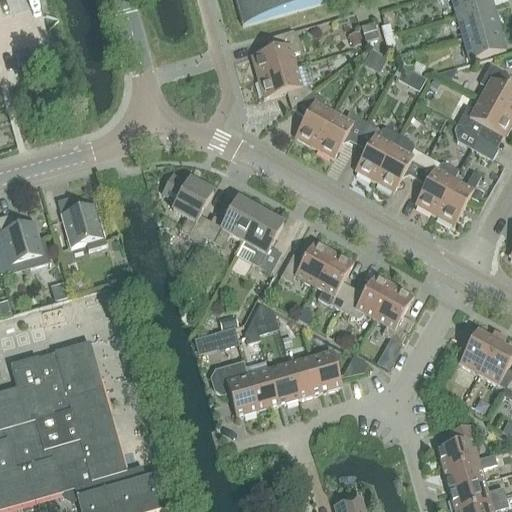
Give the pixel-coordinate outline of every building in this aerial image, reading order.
[(234,0),(242,29),(342,0),(234,0)] [(450,0),(456,19),(493,9),(490,0),(450,0)] [(456,19),(462,41),(499,31),(493,9),(456,19)] [(361,30),(365,45),(378,41),(374,27),(361,30)] [(384,40),(392,37),(389,27),(381,30),(384,40)] [(499,31),(462,41),(469,64),(505,53),(499,31)] [(292,35),(265,43),(269,55),(251,60),(258,82),(295,70),(291,57),(299,55),(292,35)] [(392,37),(384,40),(386,49),(395,47),(392,37)] [(412,73),(420,78),(425,70),(416,65),(412,73)] [(511,80),(490,68),(479,87),(486,91),(480,102),(511,120),(511,94),(505,91),(511,80)] [(295,70),(258,82),(264,103),(285,96),(290,113),(312,96),(309,88),(302,91),(295,70)] [(305,122),(295,141),(314,151),(333,116),(320,109),(324,103),(312,96),(290,113),(305,122)] [(511,120),(480,102),(473,114),(466,111),(456,129),(477,140),(483,130),(504,141),(511,126),(511,120)] [(362,135),(367,127),(347,116),(344,122),(333,116),(314,151),(334,162),(344,143),(355,149),(362,135)] [(400,139),(386,131),(382,132),(381,134),(367,127),(362,135),(355,149),(365,155),(354,174),(374,185),(393,150),(400,139)] [(422,169),(427,160),(416,154),(414,152),(415,151),(414,146),(400,139),(393,150),(374,185),(394,196),(404,177),(415,183),(422,169)] [(471,153),(492,164),(498,152),(478,141),(471,153)] [(422,169),(415,183),(425,188),(415,207),(434,218),(454,183),(459,174),(443,165),(438,166),(427,160),(422,169)] [(454,183),(434,218),(454,229),(481,180),(473,176),(465,190),(454,183)] [(188,239),(187,241),(198,247),(199,247),(203,240),(202,240),(211,225),(210,225),(200,219),(213,196),(190,183),(187,187),(173,179),(161,198),(176,207),(172,214),(186,222),(179,234),(188,239)] [(57,205),(71,252),(87,247),(89,254),(106,249),(94,206),(76,211),(73,201),(57,205)] [(225,226),(214,219),(210,225),(211,225),(202,240),(203,240),(222,251),(229,238),(243,246),(260,215),(238,202),(225,226)] [(236,259),(270,278),(281,257),(270,251),(283,227),(260,215),(243,246),(236,259)] [(0,233),(5,251),(0,252),(0,273),(1,279),(12,276),(13,276),(11,268),(28,264),(30,271),(50,265),(43,242),(39,243),(33,223),(16,228),(13,218),(0,221),(0,233)] [(293,258),(280,281),(292,287),(295,280),(314,291),(334,256),(314,245),(303,264),(293,258)] [(317,303),(329,309),(329,308),(341,314),(353,292),(343,286),(353,267),(334,256),(314,291),(321,295),(317,303)] [(374,324),(394,289),(374,278),(363,298),(353,292),(341,314),(356,323),(360,322),(363,317),(374,324)] [(394,289),(374,324),(385,330),(382,337),(401,347),(413,325),(403,319),(413,300),(394,289)] [(49,318),(69,314),(67,304),(47,308),(49,318)] [(253,321),(258,339),(279,334),(273,316),(261,308),(253,321)] [(253,321),(244,338),(245,341),(247,348),(260,344),(258,339),(253,321)] [(467,352),(459,367),(478,378),(492,353),(487,350),(490,343),(476,335),(476,336),(469,333),(460,348),(467,352)] [(0,511),(14,511),(63,498),(63,497),(66,496),(69,505),(77,502),(80,511),(169,511),(160,478),(146,482),(143,471),(127,476),(90,348),(89,348),(55,358),(55,359),(38,364),(38,363),(11,371),(17,393),(0,398),(0,511)] [(492,353),(478,378),(498,389),(505,393),(511,380),(511,375),(507,373),(511,363),(511,355),(502,349),(498,356),(492,353)] [(342,391),(332,356),(310,362),(320,397),(342,391)] [(310,362),(289,368),(299,403),(320,397),(310,362)] [(243,367),(215,375),(211,383),(215,395),(222,399),(229,397),(236,422),(257,415),(247,380),(243,367)] [(289,368),(268,374),(278,409),(299,403),(289,368)] [(268,374),(247,380),(257,415),(278,409),(268,374)] [(511,380),(505,393),(502,399),(511,404),(511,380)] [(437,453),(443,474),(478,464),(478,463),(472,442),(475,442),(472,430),(449,436),(452,448),(437,453)] [(478,464),(443,474),(449,495),(484,485),(481,474),(496,469),(493,459),(478,463),(478,464)] [(484,485),(449,495),(453,511),(468,511),(505,502),(502,491),(487,495),(484,485)] [(505,502),(468,511),(505,511),(508,511),(505,502)] [(334,511),(362,511),(360,503),(334,511)]
